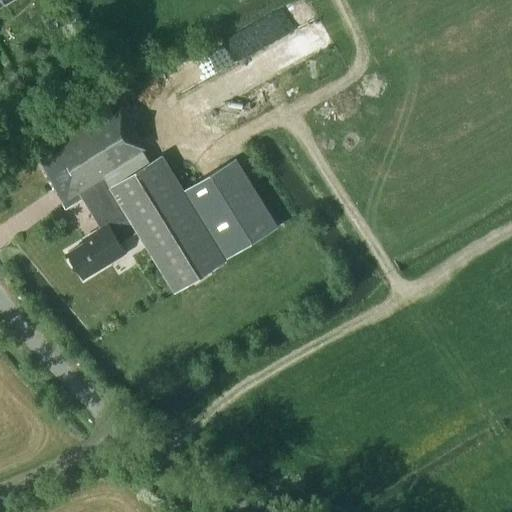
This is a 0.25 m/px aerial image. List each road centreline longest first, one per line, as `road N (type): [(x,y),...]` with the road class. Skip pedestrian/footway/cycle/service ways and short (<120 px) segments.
road 1 (unclassified): [(274,511),(130,429),(62,367),(0,285)]
road 2 (track): [(0,487),(130,429)]
